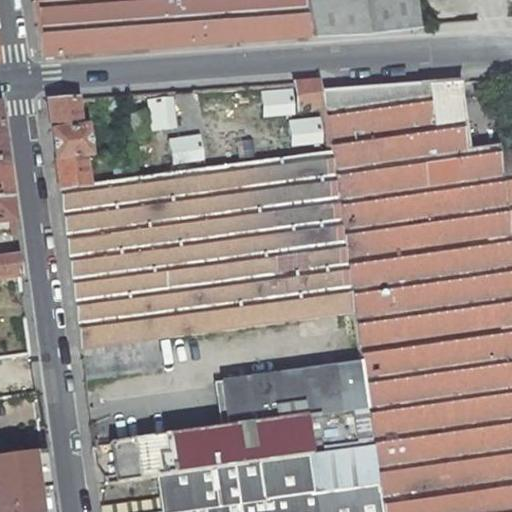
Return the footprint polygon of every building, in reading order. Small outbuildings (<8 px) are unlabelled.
[(31,0),(39,53),(311,33),(305,0),(31,0)] [(305,0),(311,33),(415,25),(411,0),(305,0)] [(458,81),(320,91),(322,107),(329,152),(353,314),(360,363),(378,486),(381,511),(511,511),(511,151),(499,154),(498,147),(468,152),(458,81)] [(320,91),(319,82),(294,84),(298,111),(322,107),(320,91)] [(128,107),(127,96),(110,97),(110,108),(128,107)] [(45,102),(79,350),(83,380),(138,372),(134,343),(353,314),(329,152),(210,168),(184,172),(87,185),(83,157),(88,157),(84,128),(79,128),(76,100),(45,102)] [(143,115),(129,116),(131,139),(143,138),(143,132),(145,132),(143,115)] [(322,129),(320,119),(296,121),(300,148),(324,144),(322,129)] [(0,200),(9,199),(0,134),(0,200)] [(0,223),(12,222),(9,199),(0,200),(0,223)] [(0,279),(4,279),(19,277),(16,255),(0,256),(0,279)] [(20,284),(19,277),(4,279),(5,284),(7,286),(20,284)] [(161,511),(187,511),(378,486),(360,363),(214,384),(220,429),(111,444),(117,483),(156,478),(160,501),(161,511)] [(0,509),(49,503),(43,453),(0,459),(0,509)] [(381,511),(378,486),(187,511),(381,511)] [(161,511),(160,501),(100,509),(100,511),(161,511)]
